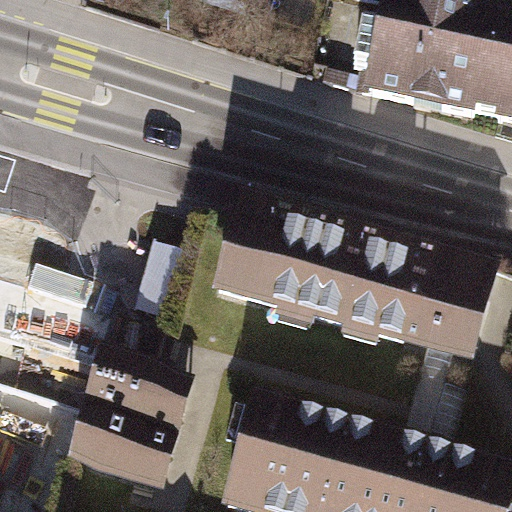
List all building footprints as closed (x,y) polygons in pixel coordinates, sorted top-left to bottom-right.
[(367,0),(347,98),(508,131),(511,132),(511,15),(499,12),(501,0),(367,0)] [(476,275),(202,206),(198,220),(176,306),(450,375),(473,288),(476,275)] [(0,419),(28,333),(0,324),(0,419)] [(176,380),(78,358),(52,472),(150,494),(176,380)] [(488,511),(499,474),(222,401),(192,511),(488,511)]
